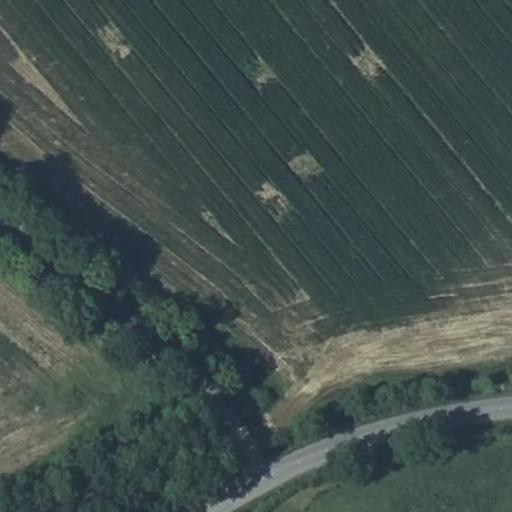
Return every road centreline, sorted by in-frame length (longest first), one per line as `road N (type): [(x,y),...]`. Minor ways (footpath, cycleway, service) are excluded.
road 1 (track): [(264,480),(245,444),(117,308),(0,218)]
road 2 (unclassified): [(206,511),(352,441),(511,410)]
